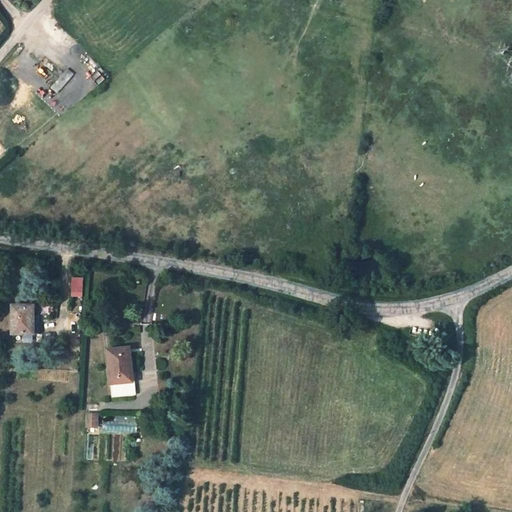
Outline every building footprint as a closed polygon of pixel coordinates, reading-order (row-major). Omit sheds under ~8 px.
[(0,133),(0,152),(9,145),(0,133)] [(72,297),(83,297),(83,278),(72,277),(72,297)] [(24,306),(23,333),(42,334),(45,334),(46,307),(24,306)] [(139,347),(118,348),(123,392),(143,392),(139,347)] [(107,408),(98,407),(96,420),(105,421),(107,408)] [(104,433),(136,431),(136,423),(103,424),(104,433)]
